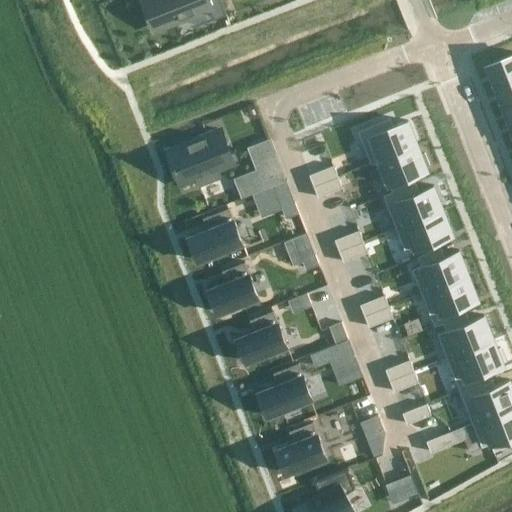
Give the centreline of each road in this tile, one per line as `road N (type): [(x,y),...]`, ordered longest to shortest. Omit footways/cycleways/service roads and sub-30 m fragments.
road 1 (residential): [(404,448),(273,106),(435,44)]
road 2 (residential): [(435,44),(511,243)]
